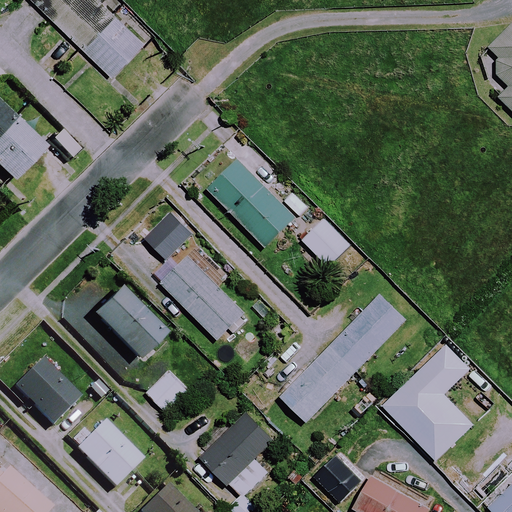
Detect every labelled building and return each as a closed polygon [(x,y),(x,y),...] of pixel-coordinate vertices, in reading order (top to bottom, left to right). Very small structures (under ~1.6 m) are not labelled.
[(30,0),(83,51),(114,19),(95,0),(30,0)] [(114,19),(83,51),(110,78),(151,36),(123,10),(114,19)] [(511,29),(491,50),(502,61),(492,71),(510,89),(500,100),(511,111),(511,29)] [(42,149),(0,109),(0,172),(10,182),(42,149)] [(297,215),(239,158),(206,191),(265,248),(297,215)] [(194,232),(173,211),(147,237),(168,258),(194,232)] [(351,247),(325,221),(303,243),(329,269),(351,247)] [(246,312),(190,256),(164,283),(220,338),(246,312)] [(164,331),(118,284),(89,312),(136,359),(164,331)] [(406,322),(381,297),(281,399),(307,424),(406,322)] [(397,415),(442,462),(480,425),(449,393),(474,369),(449,343),(387,405),(397,415)] [(77,400),(39,363),(12,390),(49,427),(77,400)] [(189,391),(171,373),(148,395),(166,414),(189,391)] [(233,481),(244,493),(268,468),(257,457),(275,438),(248,411),(203,456),(230,484),(233,481)] [(81,431),(70,442),(77,449),(74,453),(112,490),(139,463),(101,425),(88,438),(81,431)] [(363,480),(337,455),(316,476),(342,501),(363,480)] [(10,482),(0,473),(0,511),(48,511),(49,511),(13,479),(10,482)] [(431,511),(433,509),(375,476),(356,508),(362,511),(431,511)] [(511,511),(511,486),(489,511),(511,511)] [(188,511),(163,488),(140,511),(188,511)] [(259,511),(244,496),(231,509),(233,511),(259,511)]
